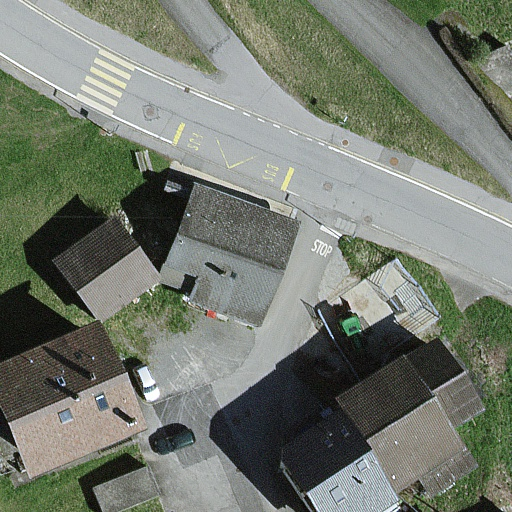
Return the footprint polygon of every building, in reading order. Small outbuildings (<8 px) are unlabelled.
[(287,224),(192,190),(166,264),(198,276),(190,298),(253,320),(287,224)] [(148,281),(109,224),(54,261),(93,318),(148,281)] [(126,431),(85,332),(0,366),(0,427),(20,475),(126,431)] [(394,361),(331,402),(342,418),(389,491),(453,449),(442,432),(474,411),(431,344),(397,366),(394,361)] [(309,511),(355,511),(389,491),(342,418),(275,460),(309,511)]
